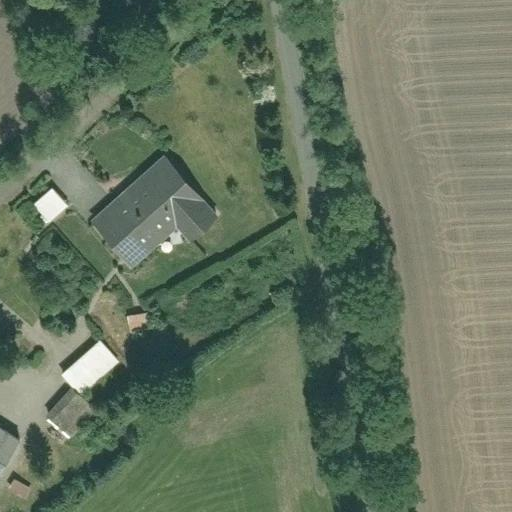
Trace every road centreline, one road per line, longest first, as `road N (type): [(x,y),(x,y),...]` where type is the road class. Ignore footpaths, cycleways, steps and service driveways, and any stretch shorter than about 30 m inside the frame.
road 1 (unclassified): [(372,511),(315,241),(278,0)]
road 2 (unclassified): [(0,166),(177,0)]
